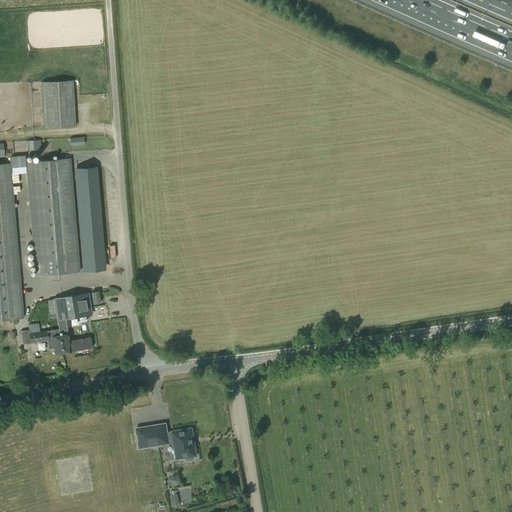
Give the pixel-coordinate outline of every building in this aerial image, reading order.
[(73,80),(42,81),(44,126),(75,125),(73,80)] [(40,140),(29,141),(29,150),(40,150),(40,140)] [(70,157),(27,161),(37,274),(79,270),(70,157)] [(94,157),(76,159),(85,270),(103,268),(94,157)] [(11,162),(0,163),(0,319),(24,318),(11,162)] [(98,291),(92,292),(94,303),(100,302),(98,291)] [(45,326),(20,330),(21,335),(22,344),(30,343),(47,341),(48,349),(53,348),(54,355),(70,352),(92,348),(90,336),(69,340),(66,319),(91,314),(88,292),(46,300),(49,314),(55,313),(58,328),(46,330),(45,326)] [(167,433),(165,424),(136,428),(139,448),(174,443),(176,459),(186,457),(186,459),(188,461),(193,460),(194,458),(194,456),(196,456),(194,443),(193,443),(192,439),(193,439),(191,428),(172,432),(167,433)] [(173,505),(180,503),(178,493),(170,495),(173,505)]
